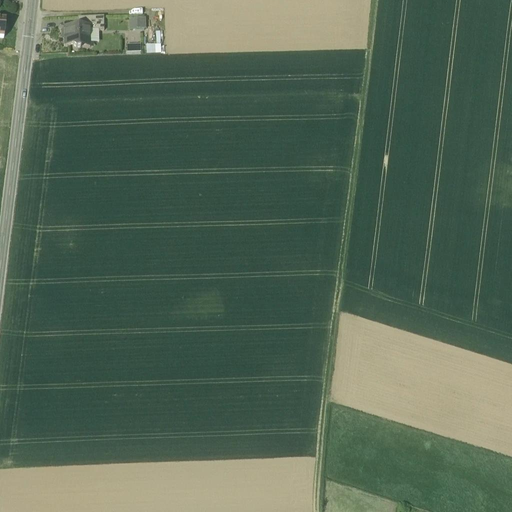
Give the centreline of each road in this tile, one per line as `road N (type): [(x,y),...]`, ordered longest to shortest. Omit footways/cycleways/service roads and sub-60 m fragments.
road 1 (track): [(374,0),(318,511)]
road 2 (secondary): [(0,265),(31,0)]
